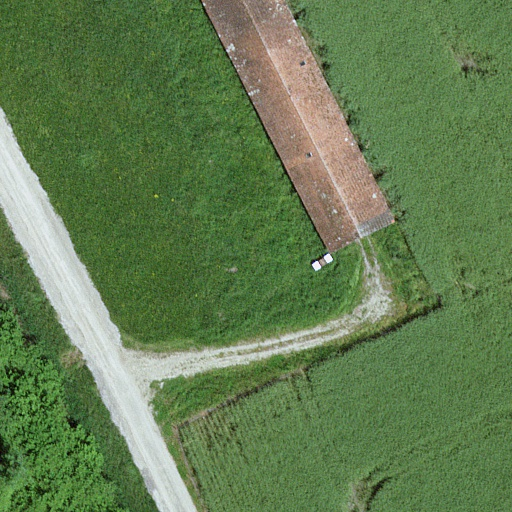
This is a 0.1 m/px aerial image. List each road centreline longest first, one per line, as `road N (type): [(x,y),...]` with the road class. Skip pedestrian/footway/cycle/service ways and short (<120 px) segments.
road 1 (unclassified): [(0,159),(185,511)]
road 2 (track): [(368,249),(371,299),(336,330),(117,379)]
